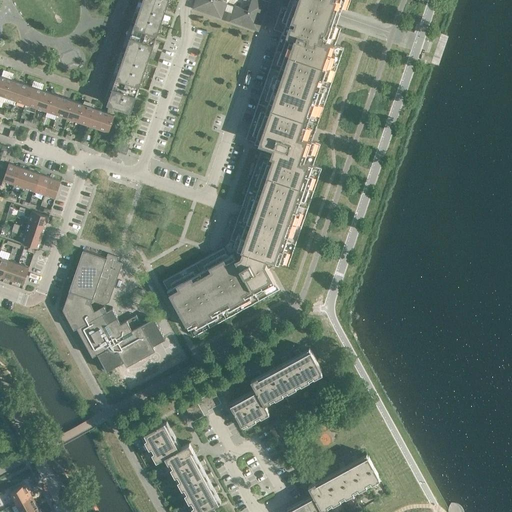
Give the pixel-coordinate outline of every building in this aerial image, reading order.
[(169,0),(141,0),(142,0),(139,10),(163,18),(169,0)] [(289,0),(289,1),(287,8),(281,6),(274,29),(284,32),(282,37),(281,36),(280,37),(278,42),(277,47),(246,138),(263,144),(261,151),(240,212),(230,239),(235,241),(234,246),(232,249),(227,252),(224,247),(216,251),(163,280),(177,306),(173,308),(176,312),(179,310),(193,336),(279,289),(268,267),(271,265),(273,260),(289,265),(304,221),(322,168),(313,165),(321,143),(312,140),(344,47),(335,44),(341,27),(336,25),(338,19),(342,8),(347,10),(350,0),(289,0)] [(226,3),(217,0),(209,0),(193,8),(222,18),(226,3)] [(195,0),(193,8),(209,0),(195,0)] [(268,2),(262,0),(252,0),(249,11),(258,30),(268,2)] [(249,11),(235,6),(230,21),(258,30),(249,11)] [(163,18),(139,10),(136,20),(132,19),(130,25),(134,26),(130,36),(154,44),(163,18)] [(154,44),(130,36),(127,46),(124,45),(122,51),(125,52),(121,62),(145,70),(154,44)] [(145,70),(121,62),(118,71),(115,70),(113,76),(116,77),(113,87),(136,95),(145,70)] [(1,76),(0,79),(0,100),(4,101),(12,79),(1,76)] [(22,83),(12,79),(4,101),(14,105),(16,100),(22,83)] [(32,86),(22,83),(16,100),(26,104),(32,86)] [(42,90),(32,86),(26,104),(36,107),(42,90)] [(136,95),(113,87),(109,97),(106,96),(104,102),(110,104),(107,112),(115,115),(120,117),(123,108),(131,111),(136,95)] [(53,93),(42,90),(36,107),(47,111),(53,93)] [(63,97),(53,93),(47,111),(57,114),(63,97)] [(73,100),(63,97),(57,114),(67,118),(73,100)] [(83,104),(73,100),(67,118),(78,121),(83,104)] [(93,107),(83,104),(78,121),(87,124),(93,107)] [(104,111),(93,107),(87,124),(98,128),(104,111)] [(115,115),(107,112),(104,111),(98,128),(109,132),(115,115)] [(124,140),(117,138),(113,150),(120,152),(124,140)] [(131,143),(124,140),(120,152),(126,154),(131,143)] [(19,167),(9,163),(3,180),(14,184),(19,167)] [(30,170),(19,167),(14,184),(24,187),(30,170)] [(40,174),(30,170),(24,187),(34,191),(40,174)] [(50,177),(40,174),(34,191),(45,194),(50,177)] [(61,181),(50,177),(45,194),(55,198),(61,181)] [(49,216),(32,210),(28,221),(45,227),(49,216)] [(45,227),(28,221),(24,232),(42,237),(45,227)] [(42,237),(24,232),(21,242),(38,248),(42,237)] [(132,329),(127,319),(121,323),(112,307),(107,310),(104,304),(109,301),(123,263),(118,261),(119,257),(108,253),(107,257),(83,249),(63,308),(74,329),(77,327),(93,355),(98,353),(107,370),(124,361),(127,365),(156,349),(153,345),(166,338),(154,317),(132,329)] [(9,260),(0,256),(0,276),(3,277),(9,260)] [(19,263),(9,260),(3,277),(13,281),(19,263)] [(30,267),(19,263),(13,281),(24,284),(30,267)] [(310,348),(300,353),(298,349),(294,351),(296,355),(287,360),(285,356),(281,359),(283,362),(274,367),(272,363),(268,365),(270,369),(261,374),(260,370),(255,373),(257,376),(251,379),(256,388),(230,402),(242,424),(268,410),(265,404),(271,400),(270,398),(322,369),(311,350),(310,348)] [(198,402),(201,408),(203,412),(221,403),(214,390),(201,398),(202,400),(198,402)] [(201,408),(198,402),(186,409),(190,415),(201,408)] [(203,412),(201,408),(190,415),(193,421),(204,414),(203,412)] [(167,421),(164,422),(145,433),(160,460),(165,457),(169,463),(171,461),(199,511),(201,511),(219,502),(221,501),(216,492),(220,489),(218,485),(214,487),(209,479),(213,477),(211,472),(207,474),(202,466),(206,464),(204,459),(200,461),(195,453),(200,450),(197,446),(193,448),(190,442),(181,447),(167,421)] [(367,453),(358,458),(356,454),(351,457),(353,461),(345,465),(343,462),(338,464),(340,468),(332,472),(330,469),(325,471),(327,475),(319,480),(317,476),(312,478),(314,482),(309,485),(313,494),(287,508),(289,511),(324,511),(323,509),(329,506),(327,503),(379,475),(367,453)] [(31,495),(25,484),(9,492),(15,503),(31,495)] [(23,511),(36,505),(31,495),(15,503),(19,511),(23,511)]
